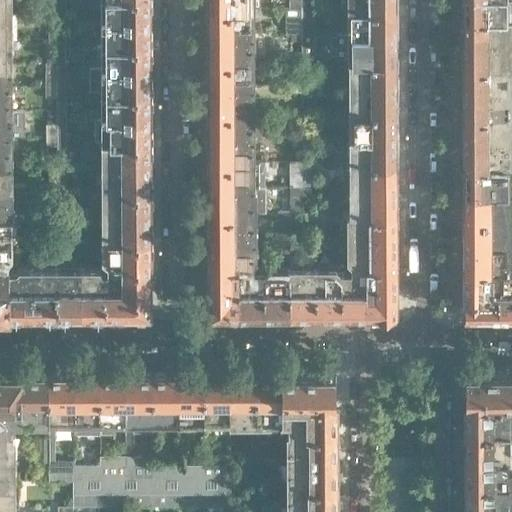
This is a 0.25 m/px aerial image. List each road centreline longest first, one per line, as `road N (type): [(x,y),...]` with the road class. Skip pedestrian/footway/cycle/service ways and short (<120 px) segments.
road 1 (residential): [(176,0),(178,334)]
road 2 (residential): [(422,333),(423,0)]
road 3 (residential): [(178,334),(363,334)]
road 4 (residential): [(0,335),(178,334)]
road 5 (residential): [(438,511),(437,334)]
road 6 (residential): [(363,511),(363,334)]
